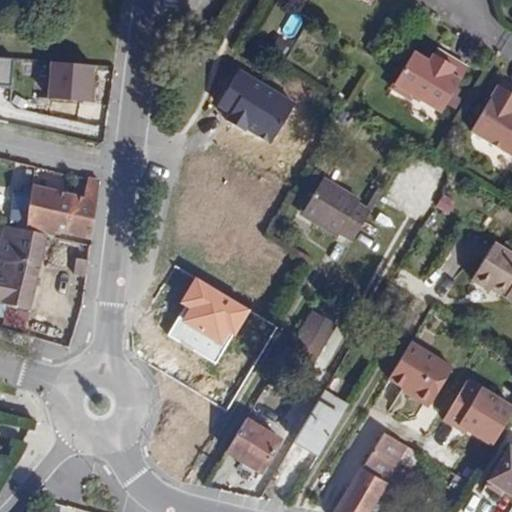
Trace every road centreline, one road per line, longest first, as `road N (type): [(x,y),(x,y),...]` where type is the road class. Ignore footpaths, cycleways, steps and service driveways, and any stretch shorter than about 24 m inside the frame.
road 1 (unknown): [(298,511),(443,279),(473,246)]
road 2 (residential): [(129,166),(104,278),(97,367)]
road 3 (residential): [(155,0),(129,166)]
road 4 (residential): [(0,136),(129,166)]
road 5 (tertiary): [(198,511),(147,489),(120,420)]
